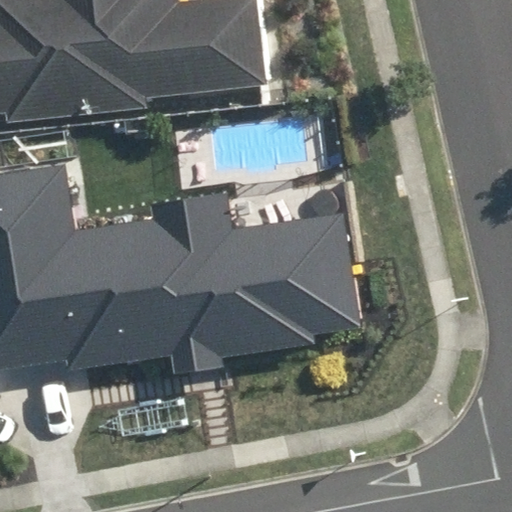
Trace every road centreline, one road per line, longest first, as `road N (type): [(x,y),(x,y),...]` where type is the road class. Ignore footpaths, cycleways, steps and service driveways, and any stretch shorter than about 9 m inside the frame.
road 1 (residential): [(511,476),(333,511)]
road 2 (residential): [(511,157),(476,0)]
